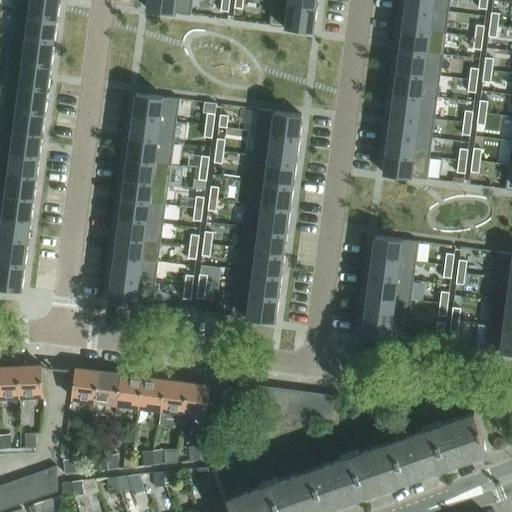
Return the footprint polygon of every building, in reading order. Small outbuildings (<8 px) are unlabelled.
[(14,0),(13,11),(57,17),(58,0),(14,0)] [(148,0),(147,9),(191,15),(192,0),(148,0)] [(221,0),(220,10),(228,11),(229,0),(221,0)] [(234,0),(234,7),(242,8),(242,0),(234,0)] [(273,0),(272,0),(269,25),(313,30),(316,6),(273,0)] [(405,0),(405,5),(449,11),(449,0),(405,0)] [(479,0),(478,8),(486,9),(487,0),(479,0)] [(405,5),(402,27),(446,32),(449,11),(405,5)] [(13,11),(10,35),(54,41),(57,17),(13,11)] [(491,11),(489,24),(498,25),(499,13),(491,11)] [(476,24),(474,36),(482,37),(484,25),(476,24)] [(489,24),(488,36),(496,37),(498,25),(489,24)] [(402,27),(399,48),(443,54),(446,32),(402,27)] [(10,35),(7,59),(50,65),(54,41),(10,35)] [(474,36),(473,48),(481,49),(482,37),(474,36)] [(399,48),(396,69),(440,75),(443,54),(399,48)] [(485,57),(483,69),(492,70),(493,58),(485,57)] [(7,59),(4,83),(47,88),(50,65),(7,59)] [(470,67),(469,79),(477,80),(478,68),(470,67)] [(396,69),(394,91),(437,97),(440,75),(396,69)] [(483,69),(482,81),(490,82),(492,70),(483,69)] [(469,79),(467,91),(475,92),(477,80),(469,79)] [(4,83),(1,106),(44,112),(47,88),(4,83)] [(394,91),(391,112),(434,118),(437,97),(394,91)] [(136,92),(133,114),(177,120),(180,98),(136,92)] [(479,100),(478,112),(486,113),(488,101),(479,100)] [(1,106),(0,110),(0,128),(41,134),(44,112),(1,106)] [(258,108),(255,130),(299,136),(302,114),(258,108)] [(465,110),(463,122),(471,123),(473,111),(465,110)] [(207,112),(205,124),(213,125),(215,113),(207,112)] [(391,112),(388,131),(432,137),(434,118),(391,112)] [(478,112),(476,124),(484,125),(486,113),(478,112)] [(133,114),(130,136),(174,142),(177,120),(133,114)] [(220,114),(218,126),(226,127),(228,115),(220,114)] [(463,122),(461,134),(470,135),(471,123),(463,122)] [(205,124),(204,136),(212,137),(213,125),(205,124)] [(0,128),(0,149),(39,155),(41,134),(0,128)] [(255,130),(252,154),(296,160),(299,136),(255,130)] [(388,131),(386,150),(429,156),(432,137),(388,131)] [(130,136),(128,157),(171,163),(174,142),(130,136)] [(217,138),(215,150),(223,151),(225,139),(217,138)] [(473,147),(472,159),(480,160),(481,148),(473,147)] [(460,148),(458,160),(466,161),(468,149),(460,148)] [(0,149),(0,171),(36,176),(39,155),(0,149)] [(215,150),(214,162),(222,163),(223,151),(215,150)] [(386,150),(383,173),(426,178),(429,156),(386,150)] [(252,154),(249,178),(293,184),(296,160),(252,154)] [(201,155),(200,167),(208,168),(209,156),(201,155)] [(128,157),(125,179),(168,184),(171,163),(128,157)] [(472,159),(470,171),(478,172),(480,160),(472,159)] [(458,160),(456,172),(465,173),(466,161),(458,160)] [(200,167),(198,179),(206,180),(208,168),(200,167)] [(0,171),(0,193),(33,198),(36,176),(0,171)] [(249,178),(246,202),(289,208),(293,184),(249,178)] [(125,179),(122,198),(166,203),(168,184),(125,179)] [(211,185),(209,197),(217,198),(219,186),(211,185)] [(0,193),(0,215),(30,219),(33,198),(0,193)] [(196,195),(194,207),(202,208),(204,196),(196,195)] [(209,197),(207,209),(215,210),(217,198),(209,197)] [(122,198),(120,217),(163,222),(166,203),(122,198)] [(246,202),(243,226),(286,231),(289,208),(246,202)] [(194,207),(193,219),(201,221),(202,208),(194,207)] [(0,215),(0,237),(27,241),(30,219),(0,215)] [(120,217),(117,236),(161,242),(163,222),(120,217)] [(243,226),(240,247),(283,253),(286,231),(243,226)] [(205,230),(203,242),(211,244),(213,231),(205,230)] [(191,233),(189,245),(197,247),(199,234),(191,233)] [(375,235),(372,255),(416,260),(419,240),(375,235)] [(117,236),(115,255),(158,261),(161,242),(117,236)] [(0,237),(0,261),(24,264),(27,241),(0,237)] [(203,242),(201,255),(209,256),(211,244),(203,242)] [(189,245),(188,258),(196,259),(197,247),(189,245)] [(240,247),(237,268),(281,274),(283,253),(240,247)] [(511,253),(497,251),(494,276),(511,278),(511,253)] [(446,252),(444,264),(452,266),(454,253),(446,252)] [(115,255),(112,276),(156,282),(158,261),(115,255)] [(372,255),(370,274),(413,279),(416,260),(372,255)] [(459,259),(457,271),(465,272),(467,260),(459,259)] [(0,261),(0,286),(21,289),(21,287),(24,264),(0,261)] [(444,264),(443,277),(451,278),(452,266),(444,264)] [(237,268),(234,290),(278,296),(281,274),(237,268)] [(457,271),(455,283),(463,284),(465,272),(457,271)] [(199,273),(197,285),(205,286),(207,274),(199,273)] [(185,274),(184,286),(192,287),(193,275),(185,274)] [(370,274),(367,293),(411,298),(413,279),(370,274)] [(112,276),(109,299),(153,304),(156,282),(112,276)] [(511,278),(494,276),(490,300),(511,302),(511,278)] [(197,285),(196,297),(204,298),(205,286),(197,285)] [(184,286),(182,298),(190,299),(192,287),(184,286)] [(234,290),(231,315),(275,320),(278,296),(234,290)] [(441,290),(439,303),(447,304),(449,291),(441,290)] [(367,293),(365,312),(408,317),(411,298),(367,293)] [(511,302),(490,300),(487,323),(511,326),(511,302)] [(439,303),(438,315),(446,316),(447,304),(439,303)] [(452,306),(451,318),(459,320),(460,307),(452,306)] [(365,312),(362,332),(406,337),(408,317),(365,312)] [(451,318),(449,331),(457,332),(459,320),(451,318)] [(437,321),(435,334),(443,335),(445,322),(437,321)] [(477,322),(474,347),(484,348),(511,351),(511,326),(487,323),(477,322)] [(19,395),(44,394),(43,365),(17,366),(19,395)] [(0,395),(19,395),(17,366),(0,366),(0,395)] [(93,401),(97,370),(75,367),(71,398),(93,401)] [(116,402),(120,373),(97,370),(93,401),(95,401),(94,409),(115,412),(116,402)] [(139,405),(143,376),(120,373),(116,402),(139,405)] [(161,408),(165,379),(143,376),(139,405),(161,408)] [(183,411),(187,382),(165,379),(161,408),(183,411)] [(229,408),(232,383),(220,381),(217,407),(229,408)] [(207,414),(211,386),(187,382),(183,411),(207,414)] [(241,410),(244,385),(232,383),(229,408),(241,410)] [(253,412),(256,386),(244,385),(241,410),(253,412)] [(264,413),(268,388),(256,386),(253,412),(264,413)] [(276,415),(280,389),(268,388),(264,413),(276,415)] [(288,416),(292,391),(280,389),(276,415),(288,416)] [(300,418),(304,393),(292,391),(288,416),(300,418)] [(312,420),(316,394),(304,393),(300,418),(312,420)] [(324,421),(328,396),(316,394),(312,420),(324,421)] [(336,423),(339,398),(328,396),(324,421),(336,423)] [(487,450),(474,411),(392,440),(405,479),(487,450)] [(37,446),(37,432),(25,432),(25,447),(28,446),(37,446)] [(0,447),(11,447),(11,433),(0,433),(0,447)] [(405,479),(392,440),(309,469),(323,508),(405,479)] [(202,458),(200,444),(189,445),(190,460),(202,458)] [(178,462),(179,448),(165,448),(165,447),(152,449),(154,463),(165,462),(178,462)] [(132,466),(134,451),(125,449),(124,466),(132,466)] [(154,463),(152,449),(141,450),(143,465),(154,463)] [(119,467),(118,452),(106,454),(108,468),(119,467)] [(108,468),(106,454),(88,456),(87,470),(108,468)] [(76,472),(75,457),(64,458),(65,473),(76,472)] [(57,489),(57,464),(38,471),(45,493),(57,489)] [(210,480),(209,466),(198,467),(199,481),(210,480)] [(177,484),(176,469),(165,470),(166,485),(177,484)] [(310,511),(323,508),(309,469),(227,498),(232,511),(310,511)] [(166,485),(165,470),(154,471),(155,486),(166,485)] [(45,493),(38,471),(28,474),(35,497),(45,493)] [(135,475),(142,500),(155,496),(148,471),(135,475)] [(35,497),(28,474),(17,478),(24,501),(35,497)] [(131,489),(130,474),(118,475),(120,490),(131,489)] [(120,490),(118,475),(108,476),(109,491),(120,490)] [(24,501),(17,478),(7,482),(14,505),(24,501)] [(85,493),(83,479),(73,480),(74,494),(85,493)] [(74,494),(73,480),(62,481),(64,495),(74,494)] [(14,505),(7,482),(0,484),(0,498),(3,508),(14,505)] [(43,511),(40,501),(30,504),(32,511),(43,511)]
